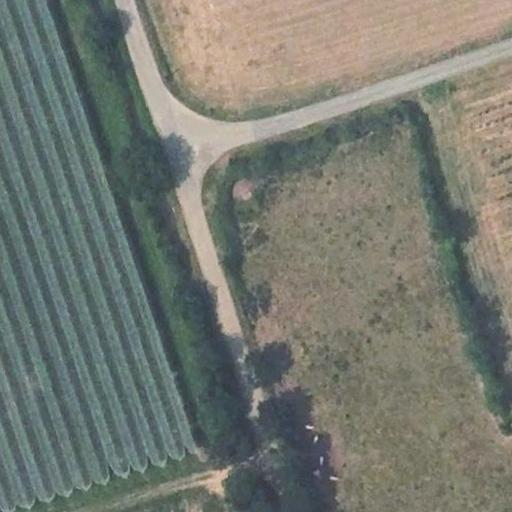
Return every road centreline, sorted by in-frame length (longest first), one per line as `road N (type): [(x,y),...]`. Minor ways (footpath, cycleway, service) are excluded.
road 1 (unclassified): [(174,155),(288,511)]
road 2 (unclassified): [(174,155),(511,47)]
road 3 (unclassified): [(126,0),(174,155)]
